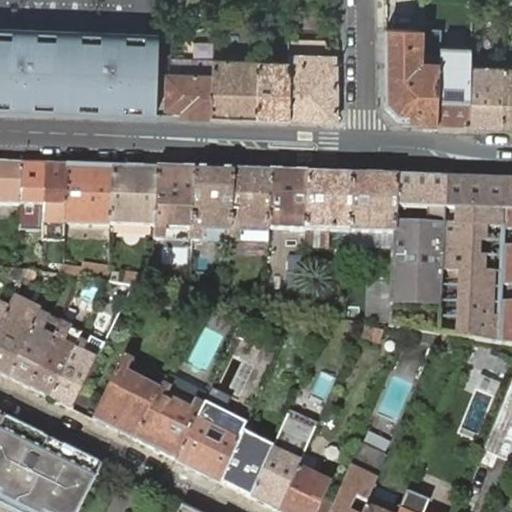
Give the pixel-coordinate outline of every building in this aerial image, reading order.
[(145,34),(0,28),(0,109),(142,114),(156,115),(159,34),(145,34)] [(397,124),(436,126),(438,65),(438,64),(420,63),(421,29),(386,28),(387,113),(397,124)] [(288,62),(289,120),(337,122),(336,56),(325,56),(325,65),(296,64),(296,55),(289,55),(288,62)] [(325,56),(296,55),(296,64),(325,65),(325,56)] [(211,117),(256,119),(258,60),(213,59),(212,76),(211,117)] [(256,119),(289,120),(288,62),(258,60),(256,119)] [(436,126),(468,127),(470,66),(438,65),(436,126)] [(468,127),(501,128),(503,67),(470,66),(468,127)] [(501,128),(511,128),(511,67),(503,67),(501,128)] [(188,116),(211,117),(212,76),(167,75),(166,108),(172,109),(183,109),(188,109),(188,114),(188,116)] [(21,164),(0,163),(0,204),(20,206),(21,164)] [(44,165),(21,164),(20,206),(20,220),(42,220),(42,207),(44,165)] [(66,166),(44,165),(42,207),(42,220),(42,223),(48,224),(64,224),(64,223),(65,207),(66,166)] [(112,168),(66,166),(65,207),(64,223),(109,224),(112,168)] [(157,169),(112,168),(109,224),(154,226),(157,169)] [(194,170),(157,169),(154,226),(154,239),(162,239),(162,229),(188,231),(192,231),(194,170)] [(192,231),(192,241),(199,241),(229,242),(230,232),(231,172),(194,170),(192,231)] [(269,173),(231,172),(230,232),(229,242),(237,243),(260,244),(266,244),(266,234),(266,232),(269,173)] [(306,175),(269,173),(266,232),(304,233),(306,175)] [(350,176),(306,175),(304,233),(304,248),(327,249),(328,233),(348,234),(350,176)] [(396,178),(350,176),(348,234),(393,235),(394,227),(394,209),(396,178)] [(445,179),(396,178),(394,209),(425,211),(424,228),(394,227),(393,235),(391,283),(390,310),(439,313),(445,179)] [(511,346),(511,182),(445,179),(439,313),(438,335),(468,340),(511,346)] [(63,267),(62,277),(83,279),(108,283),(108,274),(63,267)] [(19,270),(14,269),(9,280),(19,285),(26,271),(19,270)] [(127,276),(126,286),(133,288),(151,291),(151,285),(152,277),(127,276)] [(367,282),(365,324),(389,328),(390,310),(391,283),(367,282)] [(7,311),(0,325),(0,376),(8,380),(33,329),(13,319),(17,311),(9,307),(7,311)] [(33,329),(8,380),(28,391),(60,326),(54,323),(40,316),(33,329)] [(60,326),(28,391),(49,401),(81,336),(75,333),(67,329),(60,326)] [(90,340),(82,335),(81,336),(49,401),(71,412),(96,362),(82,354),(88,344),(90,340)] [(123,359),(91,422),(133,443),(159,391),(161,388),(164,381),(132,364),(133,363),(123,359)] [(511,465),(511,382),(478,463),(490,468),(492,470),(496,458),(511,465)] [(159,391),(133,443),(174,463),(200,411),(201,408),(194,404),(186,401),(177,396),(168,391),(161,388),(159,391)] [(200,411),(174,463),(218,485),(240,436),(243,432),(200,411)] [(98,473),(101,469),(32,434),(2,420),(0,424),(98,473)] [(78,511),(98,473),(0,424),(0,503),(18,511),(78,511)] [(240,436),(218,485),(237,494),(249,500),(272,451),(240,436)] [(272,451),(249,500),(272,511),(277,511),(296,471),(298,465),(304,454),(291,448),(285,446),(276,442),(272,451)] [(332,506),(329,511),(363,511),(368,501),(387,458),(386,453),(363,443),(358,445),(332,506)] [(296,471),(277,511),(329,511),(332,506),(319,501),(326,486),(296,471)] [(423,511),(429,501),(407,491),(398,511),(423,511)] [(363,511),(393,511),(368,501),(363,511)]
